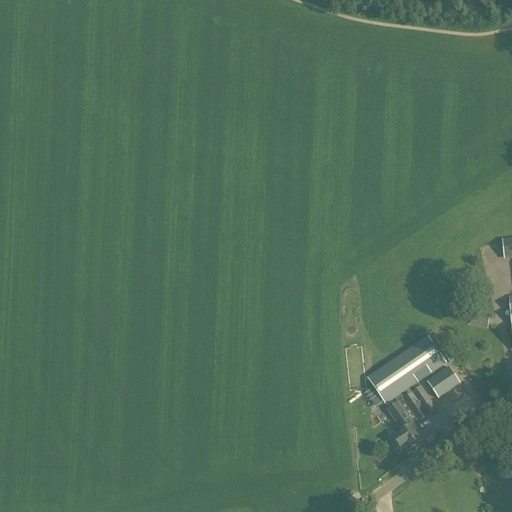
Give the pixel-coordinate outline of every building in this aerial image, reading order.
[(511,238),(502,240),(502,243),(504,260),(510,259),(511,259),(511,238)] [(498,243),(483,247),(486,260),(502,256),(498,243)] [(467,325),(487,329),(490,313),(470,309),(467,325)] [(447,364),(428,337),(367,379),(386,406),(447,364)] [(449,367),(427,382),(438,400),(461,385),(449,367)] [(421,388),(403,400),(403,399),(387,410),(389,414),(402,432),(394,438),(401,449),(406,445),(407,447),(410,445),(411,446),(419,440),(418,439),(421,437),(412,423),(417,420),(419,422),(436,410),(421,388)] [(511,466),(500,456),(489,469),(511,490),(511,466)]
